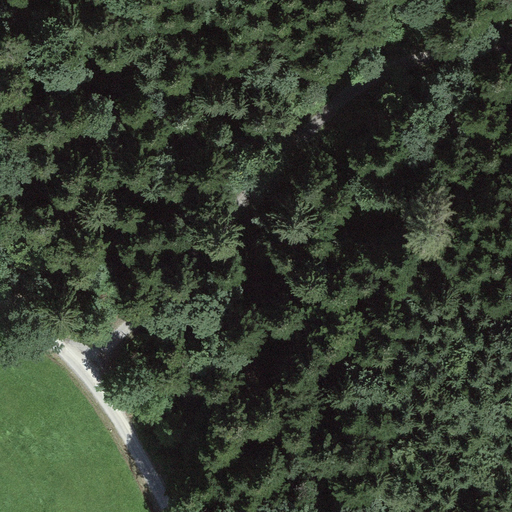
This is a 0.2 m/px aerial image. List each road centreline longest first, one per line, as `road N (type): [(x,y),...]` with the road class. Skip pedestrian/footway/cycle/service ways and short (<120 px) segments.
road 1 (track): [(511,35),(454,43),(313,121),(237,190),(86,374)]
road 2 (track): [(0,298),(86,374),(168,511)]
